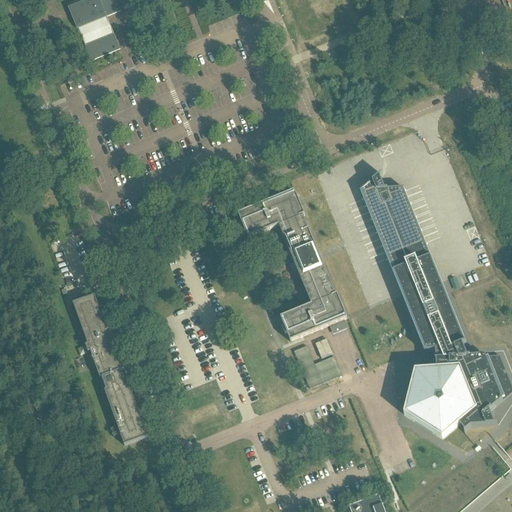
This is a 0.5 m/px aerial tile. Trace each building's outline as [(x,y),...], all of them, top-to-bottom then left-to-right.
[(84,0),(69,7),(69,8),(72,16),(78,29),(106,17),(107,18),(108,18),(121,12),(118,6),(117,2),(115,0),(84,0)] [(404,12),(406,19),(411,17),(413,16),(418,14),(415,8),(404,12)] [(115,36),(86,47),(92,62),(94,61),(120,50),(118,43),(115,44),(112,37),(115,36)] [(361,190),(364,198),(373,194),(398,254),(387,258),(425,352),(435,352),(437,385),(425,385),(419,410),(441,423),(450,416),(465,434),(470,429),(494,428),(489,413),(511,394),(511,388),(499,357),(467,358),(462,346),(465,345),(424,243),(414,247),(392,188),(384,188),(379,175),(361,190)] [(239,216),(245,232),(249,240),(273,230),(280,227),(281,231),(293,261),(294,262),(298,271),(298,273),(310,302),(311,304),(312,306),(313,309),(306,311),(305,309),(281,319),(285,328),(288,335),(291,343),(304,338),(333,326),(342,322),(347,320),(338,296),(336,297),(335,293),(321,259),(317,251),(303,217),(305,217),(296,194),(295,193),(269,204),(258,208),(239,216)] [(110,337),(108,331),(95,297),(88,299),(83,301),(82,302),(74,305),(84,332),(84,334),(88,346),(86,347),(89,354),(91,353),(92,355),(93,360),(101,379),(102,379),(107,391),(105,392),(125,447),(149,439),(129,384),(126,384),(125,381),(128,381),(125,374),(123,375),(122,372),(127,370),(124,364),(124,361),(115,336),(114,336),(110,337)] [(327,341),(313,347),(320,363),(334,357),(327,341)] [(351,511),(385,511),(379,495),(349,507),(351,511)]
